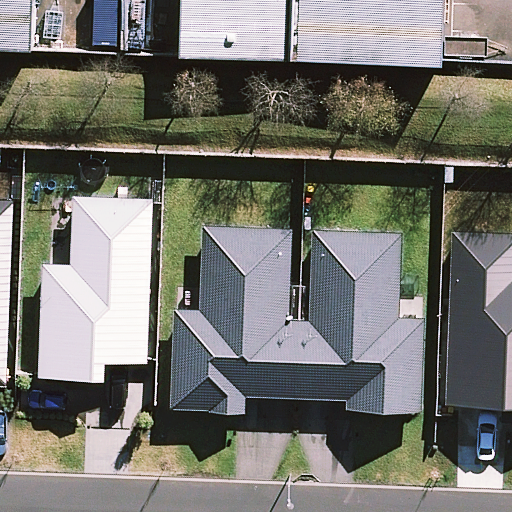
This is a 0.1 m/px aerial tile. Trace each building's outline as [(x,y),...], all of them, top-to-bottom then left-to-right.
[(33,0),(0,0),(0,34),(32,36),(33,0)] [(121,0),(114,0),(71,0),(70,43),(120,44),(121,0)] [(175,35),(176,0),(155,0),(154,34),(175,35)] [(178,0),(177,43),(286,47),(287,0),(178,0)] [(440,0),(287,0),(286,47),(438,53),(440,0)] [(42,257),(38,371),(105,373),(106,355),(148,357),(154,194),(71,191),(69,258),(42,257)] [(0,380),(8,381),(14,195),(0,194),(0,380)] [(404,230),(313,223),(306,313),(288,312),(294,225),(205,218),(198,303),(176,302),(168,402),(243,408),(245,391),(420,404),(426,313),(398,311),(404,230)] [(501,413),(511,413),(511,228),(450,226),(442,399),(502,402),(501,413)]
